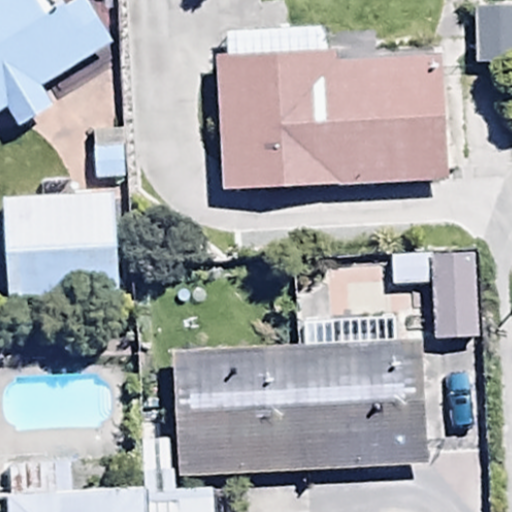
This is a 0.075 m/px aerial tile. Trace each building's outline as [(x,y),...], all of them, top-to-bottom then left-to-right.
[(0,0),(0,108),(1,108),(12,127),(47,105),(35,86),(109,41),(83,0),(74,0),(45,18),(33,0),(0,0)] [(511,0),(467,0),(468,25),(511,24),(511,0)] [(211,52),(216,190),(444,182),(444,174),(462,173),(460,121),(441,121),(439,57),(333,61),(332,48),(211,52)] [(111,263),(108,156),(0,158),(0,163),(3,266),(111,263)] [(168,330),(176,446),(437,429),(430,313),(168,330)] [(4,511),(142,511),(141,454),(3,458),(4,511)]
